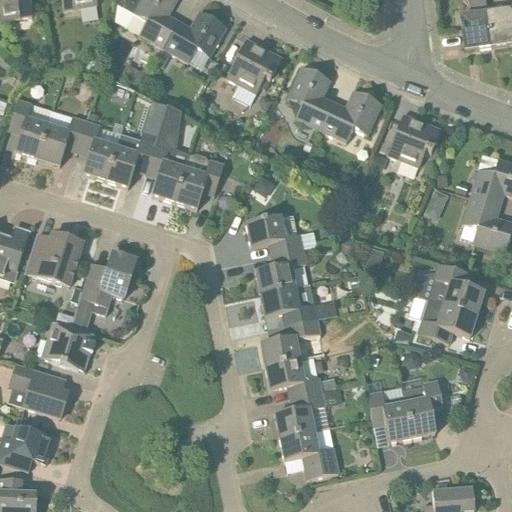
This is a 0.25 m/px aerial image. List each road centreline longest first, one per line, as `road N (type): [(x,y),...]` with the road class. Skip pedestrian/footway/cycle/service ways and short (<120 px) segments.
road 1 (residential): [(98,511),(79,498),(75,478),(108,375),(133,361),(170,244)]
road 2 (residential): [(231,511),(222,457),(232,420),(206,271),(192,251),(170,244)]
road 3 (residential): [(418,83),(254,0)]
road 4 (residential): [(170,244),(0,199)]
road 5 (residential): [(488,445),(463,466),(362,489),(336,511)]
